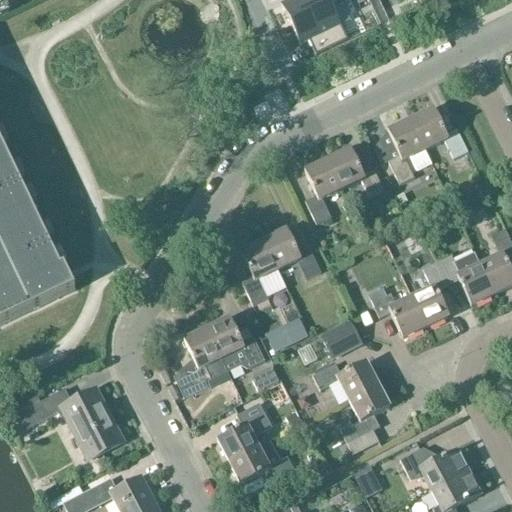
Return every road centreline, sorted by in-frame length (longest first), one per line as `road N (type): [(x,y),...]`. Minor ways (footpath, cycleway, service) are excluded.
road 1 (unclassified): [(204,511),(129,366),(133,327),(243,158),(466,48)]
road 2 (unclassified): [(511,475),(468,377),(484,345),(511,332)]
